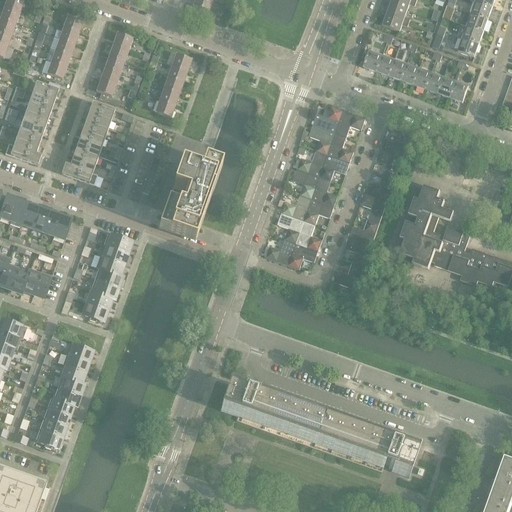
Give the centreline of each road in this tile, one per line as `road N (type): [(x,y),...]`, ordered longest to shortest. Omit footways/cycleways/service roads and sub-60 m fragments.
road 1 (residential): [(497,423),(215,323)]
road 2 (residential): [(237,261),(313,283),(324,278),(384,106)]
road 3 (residential): [(237,261),(303,76)]
road 4 (residential): [(158,479),(215,323)]
road 5 (residential): [(237,261),(93,210)]
road 6 (residential): [(303,76),(165,27)]
